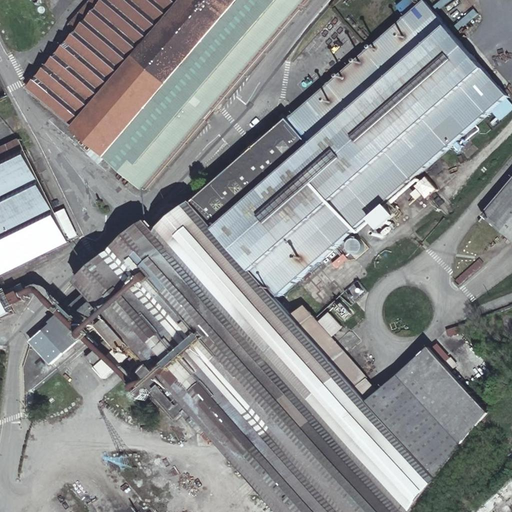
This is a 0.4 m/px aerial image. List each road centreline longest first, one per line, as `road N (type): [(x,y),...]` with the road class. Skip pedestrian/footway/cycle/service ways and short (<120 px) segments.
road 1 (unknown): [(415,270),(381,285),(374,307),(379,332),(399,339),(420,334),(439,319),(443,297)]
road 2 (unknown): [(415,270),(511,157)]
